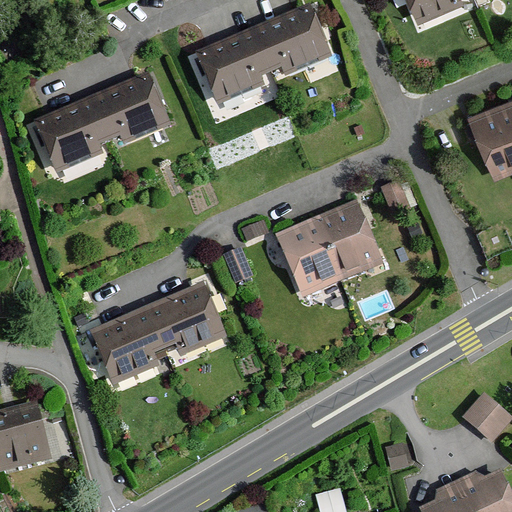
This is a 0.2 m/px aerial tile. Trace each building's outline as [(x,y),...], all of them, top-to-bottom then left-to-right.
[(460,0),(408,0),(416,20),(462,2),(460,0)] [(305,4),(245,27),(263,71),(273,67),(279,80),(327,61),(305,4)] [(252,75),(263,71),(245,27),(189,49),(212,107),(257,89),(252,75)] [(149,71),(89,94),(107,138),(117,134),(122,147),(171,128),(149,71)] [(96,142),(107,138),(89,94),(33,116),(56,173),(101,156),(96,142)] [(511,169),(511,109),(509,102),(467,120),(491,178),(511,169)] [(385,262),(360,204),(318,222),(342,279),(385,262)] [(342,279),(318,222),(275,240),(300,297),(342,279)] [(242,248),(227,252),(234,281),(250,277),(242,248)] [(213,277),(154,302),(173,345),(183,341),(189,354),(237,333),(213,277)] [(162,350),(173,345),(154,302),(99,325),(123,382),(168,363),(162,350)] [(483,394),(460,419),(489,444),(511,420),(483,394)] [(0,470),(49,458),(35,408),(0,417),(0,470)] [(472,472),(452,482),(464,511),(511,511),(511,502),(498,471),(480,477),(472,472)] [(432,503),(416,508),(417,511),(464,511),(452,482),(434,491),(432,503)] [(323,511),(335,511),(349,508),(343,487),(319,494),(323,511)]
